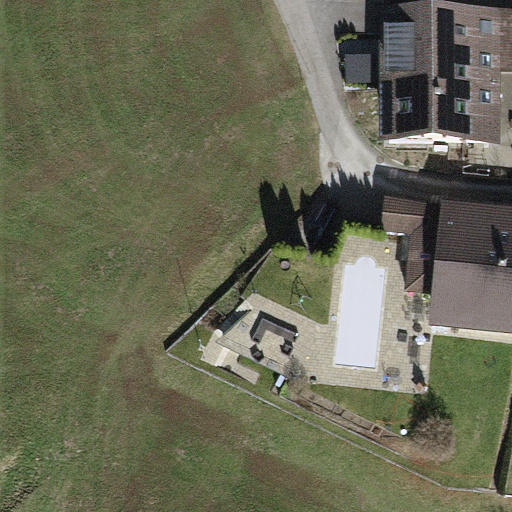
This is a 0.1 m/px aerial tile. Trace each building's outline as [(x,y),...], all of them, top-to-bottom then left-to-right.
[(380,19),(381,92),(430,91),(429,18),(380,19)] [(511,18),(429,18),(430,91),(381,92),(381,155),(500,155),(500,81),(511,81),(511,18)] [(435,239),(438,207),(385,197),(381,233),(410,236),(435,239)] [(427,327),(511,334),(511,207),(439,200),(438,207),(435,239),(410,236),(404,291),(430,294),(427,327)] [(298,379),(325,320),(276,296),(225,344),(298,379)]
